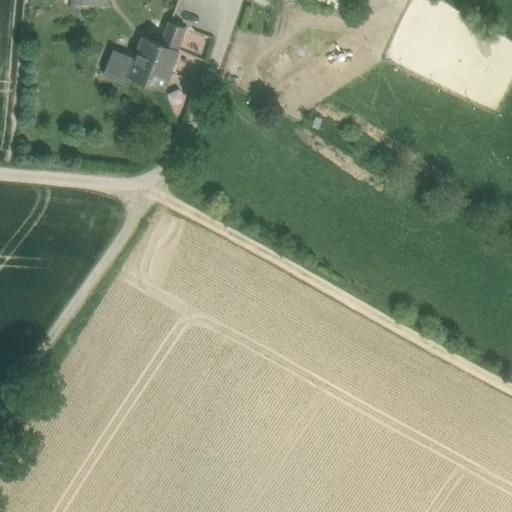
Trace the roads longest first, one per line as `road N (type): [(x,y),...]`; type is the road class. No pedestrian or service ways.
road 1 (track): [(159,186),(511,386)]
road 2 (track): [(0,174),(159,186),(180,155),(237,0)]
road 3 (track): [(159,186),(0,435)]
